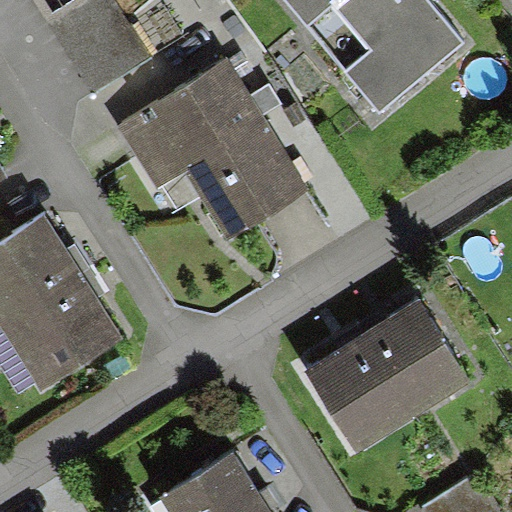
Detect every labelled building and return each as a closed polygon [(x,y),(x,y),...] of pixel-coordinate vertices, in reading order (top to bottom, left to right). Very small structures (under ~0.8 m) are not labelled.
[(129,0),(48,0),(106,89),(163,52),(129,0)] [(294,0),(376,103),(475,24),(455,0),(294,0)] [(112,111),(157,177),(182,160),(232,232),(316,174),(219,36),(112,111)] [(0,155),(10,149),(0,133),(0,155)] [(0,218),(0,314),(37,371),(123,315),(43,191),(0,218)] [(303,356),(353,435),(462,368),(412,288),(303,356)] [(151,483),(171,511),(269,511),(274,509),(223,434),(151,483)] [(511,511),(511,497),(498,468),(440,495),(447,511),(511,511)]
